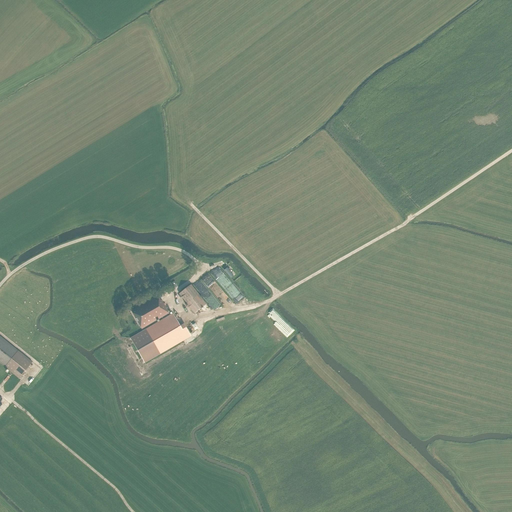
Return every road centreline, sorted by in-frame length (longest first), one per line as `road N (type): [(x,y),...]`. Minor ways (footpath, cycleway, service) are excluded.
road 1 (track): [(198,315),(267,301),(407,222),(511,150)]
road 2 (unclassified): [(0,284),(41,255),(96,236),(180,250),(195,260)]
road 3 (track): [(0,390),(133,511)]
